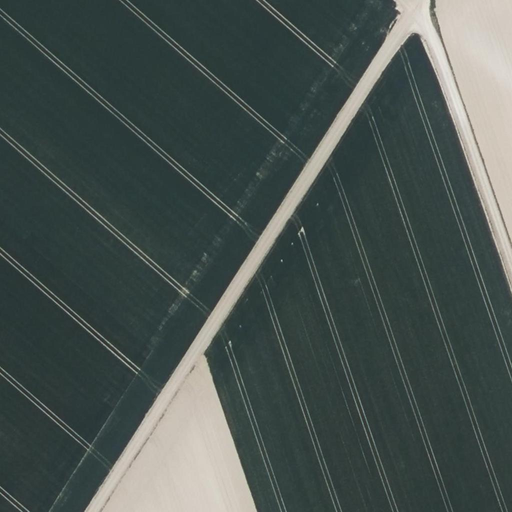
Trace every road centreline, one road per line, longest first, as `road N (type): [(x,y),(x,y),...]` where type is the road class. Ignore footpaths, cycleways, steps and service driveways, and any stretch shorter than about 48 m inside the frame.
road 1 (track): [(93,511),(419,0)]
road 2 (track): [(411,0),(511,273)]
